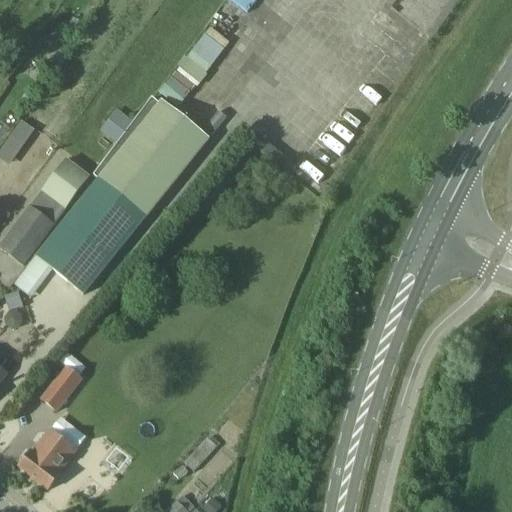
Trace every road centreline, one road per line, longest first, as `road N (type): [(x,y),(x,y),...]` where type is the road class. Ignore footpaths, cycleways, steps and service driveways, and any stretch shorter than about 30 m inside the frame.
road 1 (secondary): [(333,511),(376,345),(427,218)]
road 2 (secondary): [(427,218),(511,76)]
